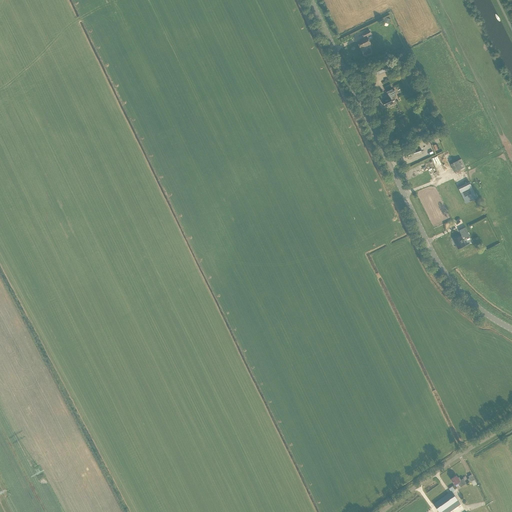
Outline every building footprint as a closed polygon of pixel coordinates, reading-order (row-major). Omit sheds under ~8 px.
[(370,31),(363,34),(365,39),(358,42),(361,49),(371,45),(367,37),(372,34),(370,31)] [(388,70),(385,65),(375,69),(378,75),(388,70)] [(389,98),(382,102),(385,107),(393,104),(391,100),(393,99),(392,97),(395,96),(394,95),(397,94),(395,90),(393,91),(391,87),(386,90),(389,98)] [(409,159),(422,155),(419,147),(407,152),(409,159)] [(465,167),(461,159),(450,164),(454,172),(465,167)] [(439,186),(457,222),(471,215),(470,214),(473,213),(472,210),(474,210),(470,203),(467,205),(466,203),(477,198),(469,181),(457,187),(453,179),(439,186)] [(462,240),(469,237),(465,228),(459,231),(462,236),(461,237),(454,240),(458,249),(465,246),(462,240)] [(477,484),(472,474),(468,476),(469,478),(467,479),(469,482),(471,481),(473,486),(477,484)] [(455,485),(458,483),(461,487),(466,483),(463,479),(461,480),(459,477),(457,478),(456,476),(451,479),(455,485)] [(453,490),(452,488),(449,489),(451,491),(433,504),(438,511),(457,511),(463,508),(451,492),(453,490)]
